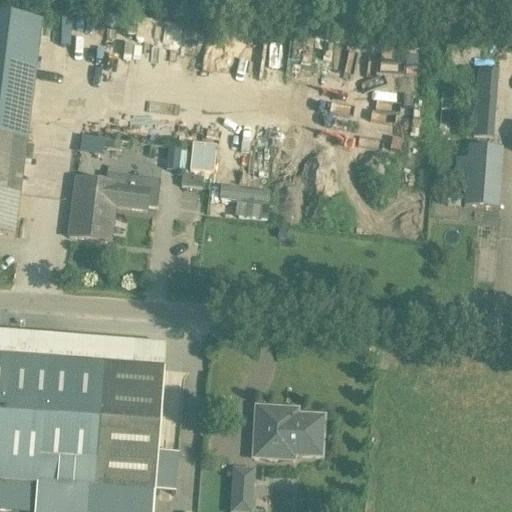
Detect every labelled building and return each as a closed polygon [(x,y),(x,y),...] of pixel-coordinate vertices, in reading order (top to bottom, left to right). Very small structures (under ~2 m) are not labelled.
[(0,18),(0,100),(29,104),(40,24),(0,18)] [(478,71),(473,139),(495,141),(500,72),(478,71)] [(442,88),(438,136),(463,138),(466,90),(442,88)] [(294,131),(315,131),(316,101),(295,101),(294,131)] [(0,141),(0,237),(13,239),(25,144),(0,141)] [(103,151),(118,153),(120,144),(104,142),(103,151)] [(457,160),(455,178),(465,179),(463,209),(497,212),(502,151),(468,149),(467,161),(457,160)] [(179,153),(167,151),(165,172),(177,174),(179,153)] [(156,211),(159,190),(160,184),(106,177),(105,185),(76,181),(68,240),(110,245),(114,210),(146,214),(146,210),(156,211)] [(202,181),(182,179),(181,190),(202,192),(202,181)] [(0,511),(8,511),(86,511),(88,491),(154,496),(174,496),(177,458),(157,457),(163,372),(102,368),(0,360),(0,511)] [(182,362),(181,393),(193,394),(194,363),(182,362)] [(255,411),(252,462),(293,464),(294,459),(321,460),(323,420),(296,418),(296,413),(255,411)] [(235,473),(233,511),(255,511),(258,473),(235,473)]
